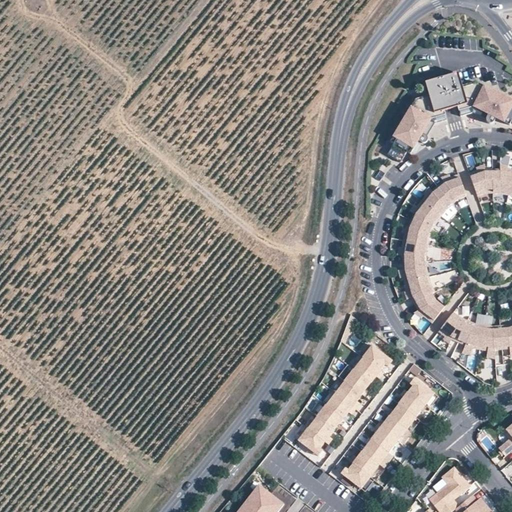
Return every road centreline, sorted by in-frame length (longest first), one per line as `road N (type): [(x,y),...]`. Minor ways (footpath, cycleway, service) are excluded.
road 1 (tertiary): [(180,511),(262,412),(319,315),(334,263),(346,112),(365,68)]
road 2 (residential): [(485,401),(393,316),(377,249),(391,200),(419,162),(451,142),(511,138)]
